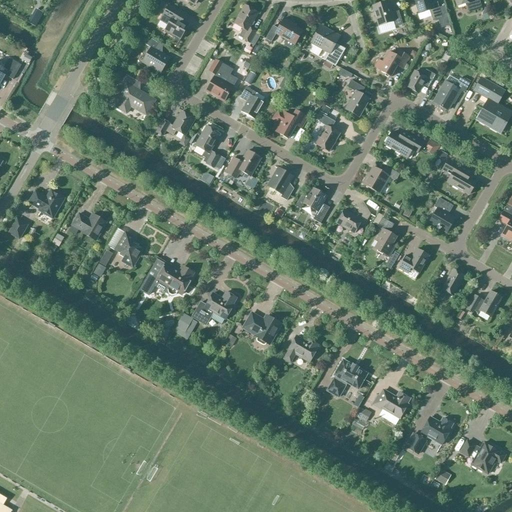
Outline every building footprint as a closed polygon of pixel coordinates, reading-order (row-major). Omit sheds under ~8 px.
[(157,0),(156,0),(153,7),(162,12),(166,5),(157,0)] [(429,0),(414,0),(419,14),(430,11),(432,20),(441,18),(441,17),(446,15),(444,7),(439,8),(437,3),(431,5),(429,0)] [(469,13),(481,9),(478,0),(454,0),(457,7),(466,4),(469,13)] [(394,27),(402,25),(398,10),(390,13),(387,2),(372,7),(378,27),(393,22),(394,27)] [(159,22),(167,26),(165,31),(180,40),(188,25),(177,19),(181,13),(169,6),(159,22)] [(249,43),(256,33),(249,29),(258,14),(245,6),(234,24),(243,29),(238,37),(249,43)] [(33,19),(30,24),(35,27),(38,22),(33,19)] [(294,45),(302,32),(290,24),(291,23),(284,19),(278,29),(273,26),(265,39),(271,43),(276,34),(286,40),(284,43),(284,47),(291,51),(294,45)] [(311,44),(307,51),(317,57),(321,50),(327,53),(323,60),(335,67),(345,50),(335,44),(339,37),(321,27),(311,44)] [(160,73),(169,59),(158,53),(162,46),(148,38),(145,45),(151,49),(143,63),(160,73)] [(253,49),(247,46),(244,52),(249,55),(253,49)] [(402,69),(409,57),(399,51),(396,57),(389,53),(383,63),(378,60),(374,68),(378,70),(378,71),(390,78),(397,66),(402,69)] [(23,61),(29,65),(33,59),(27,55),(23,61)] [(3,69),(0,67),(0,86),(6,76),(13,80),(21,66),(9,59),(3,69)] [(224,102),(232,88),(219,80),(225,71),(220,68),(222,65),(215,61),(209,72),(215,75),(206,92),(224,102)] [(122,80),(126,73),(119,68),(115,76),(122,80)] [(338,75),(344,79),(346,77),(350,79),(351,76),(341,70),(338,75)] [(428,88),(435,76),(426,70),(422,76),(415,72),(406,87),(418,94),(423,85),(428,88)] [(245,82),(251,85),(257,76),(251,72),(245,82)] [(146,116),(154,101),(135,90),(139,83),(127,76),(122,83),(126,85),(118,99),(121,101),(117,108),(126,114),(130,106),(146,116)] [(446,82),(434,103),(447,111),(453,101),(454,102),(461,92),(464,94),(470,84),(460,78),(458,81),(449,76),(446,82)] [(500,134),(511,113),(496,105),(503,92),(481,80),(474,93),(488,101),(483,111),(477,121),(500,134)] [(358,117),(369,100),(361,95),(364,89),(351,81),(347,88),(356,93),(346,110),(358,117)] [(247,102),(241,112),(254,120),(264,104),(253,97),(255,93),(246,88),(240,98),(247,102)] [(320,112),(327,116),(330,110),(323,106),(320,112)] [(283,113),(277,110),(271,120),(277,124),(273,131),(286,139),(294,125),(301,129),(307,118),(296,112),(292,118),(283,113)] [(173,126),(163,120),(162,121),(157,118),(148,135),(153,138),(156,133),(163,137),(166,132),(173,136),(176,131),(184,136),(185,137),(194,120),(181,113),(173,126)] [(329,152),(339,134),(331,129),(335,123),(323,115),(318,122),(326,127),(316,145),(329,152)] [(206,127),(195,146),(205,152),(202,157),(205,159),(203,162),(206,164),(206,165),(213,169),(214,167),(219,170),(225,160),(220,157),(210,152),(220,135),(206,127)] [(423,144),(417,141),(402,132),(399,138),(392,133),(385,145),(407,158),(412,151),(417,154),(423,144)] [(184,136),(179,144),(185,148),(190,140),(185,137),(184,136)] [(441,146),(431,140),(426,148),(430,150),(428,154),(434,157),(441,146)] [(241,163),(233,159),(225,173),(236,179),(240,171),(250,177),(261,159),(247,151),(241,163)] [(445,161),(448,156),(439,151),(436,156),(445,161)] [(449,160),(442,171),(451,176),(447,183),(451,185),(469,195),(476,183),(468,179),(471,174),(449,160)] [(396,181),(399,175),(387,167),(383,173),(373,167),(366,179),(365,179),(362,184),(379,194),(389,177),(396,181)] [(287,201),(294,189),(287,186),(292,177),(278,169),(268,187),(282,195),(280,198),(287,201)] [(210,174),(205,183),(209,186),(215,177),(210,174)] [(320,208),(327,197),(312,189),(307,197),(301,194),(295,206),(300,209),(303,204),(317,212),(313,220),(320,224),(327,212),(320,208)] [(35,193),(28,204),(39,210),(38,212),(52,220),(64,200),(51,191),(46,199),(35,193)] [(378,199),(374,203),(382,210),(386,206),(378,199)] [(447,233),(455,219),(448,215),(453,207),(439,199),(434,208),(437,209),(429,223),(447,233)] [(363,227),(370,215),(363,202),(356,206),(362,216),(360,220),(344,211),(337,224),(354,234),(359,225),(363,227)] [(511,209),(510,208),(506,206),(498,221),(507,226),(501,236),(511,241),(511,239),(511,209)] [(274,216),(281,219),(283,214),(277,210),(274,216)] [(79,214),(72,226),(83,232),(82,233),(96,241),(106,223),(93,215),(89,222),(85,220),(86,218),(79,214)] [(391,248),(396,238),(389,233),(393,225),(382,219),(377,227),(382,230),(376,241),(378,242),(374,249),(389,258),(393,250),(391,248)] [(8,234),(18,240),(27,226),(17,220),(8,234)] [(135,239),(125,234),(115,251),(125,257),(122,261),(132,267),(142,250),(132,244),(135,239)] [(59,248),(64,239),(57,235),(52,244),(59,248)] [(419,274),(429,257),(417,250),(411,259),(405,256),(398,269),(404,272),(407,267),(419,274)] [(394,253),(392,256),(391,256),(385,267),(391,270),(399,256),(394,253)] [(147,276),(139,290),(149,296),(154,287),(172,297),(176,296),(177,294),(181,296),(192,279),(190,279),(193,273),(183,267),(180,273),(165,264),(156,281),(155,281),(147,276)] [(101,278),(106,269),(99,265),(94,274),(101,278)] [(453,296),(464,277),(453,270),(444,286),(437,282),(430,293),(443,300),(447,293),(453,296)] [(201,303),(192,318),(206,326),(210,318),(221,325),(225,319),(225,320),(228,316),(230,316),(232,312),(231,310),(233,306),(233,305),(237,298),(226,292),(222,299),(213,294),(206,306),(201,303)] [(491,318),(502,299),(490,292),(484,302),(475,296),(467,310),(473,313),(474,312),(478,314),(479,312),(491,318)] [(183,314),(173,333),(187,341),(197,323),(192,320),(193,320),(183,314)] [(263,323),(260,321),(260,320),(252,314),(244,328),(256,335),(255,337),(257,338),(256,339),(257,342),(262,345),(266,345),(266,343),(269,345),(281,324),(267,316),(263,323)] [(160,328),(156,337),(165,342),(170,332),(160,328)] [(232,347),(236,339),(229,335),(224,343),(232,347)] [(316,348),(318,346),(308,340),(307,343),(296,337),(288,350),(289,351),(284,359),(290,363),(295,354),(309,363),(317,349),(316,348)] [(277,370),(282,361),(274,357),(269,365),(277,370)] [(353,365),(352,366),(343,360),(334,376),(336,377),(327,391),(338,398),(347,383),(359,390),(368,375),(359,369),(353,365)] [(316,402),(321,394),(313,390),(308,398),(316,402)] [(377,397),(372,406),(381,411),(382,409),(392,414),(388,421),(395,426),(407,405),(406,405),(409,399),(399,393),(396,398),(383,391),(379,398),(377,397)] [(353,406),(358,408),(364,398),(360,396),(353,406)] [(364,410),(359,408),(354,417),(366,423),(371,413),(365,410),(364,410)] [(449,429),(452,424),(443,419),(440,424),(430,418),(421,433),(421,434),(419,437),(413,434),(406,447),(418,455),(426,441),(425,441),(427,437),(441,445),(450,430),(449,429)] [(501,452),(484,442),(480,449),(466,441),(459,452),(468,457),(471,450),(477,453),(470,464),(487,474),(495,460),(500,463),(504,455),(500,453),(501,452)] [(395,462),(401,452),(395,448),(389,458),(395,462)] [(397,463),(391,470),(397,476),(403,469),(397,463)] [(445,486),(451,476),(440,470),(434,480),(445,486)]
